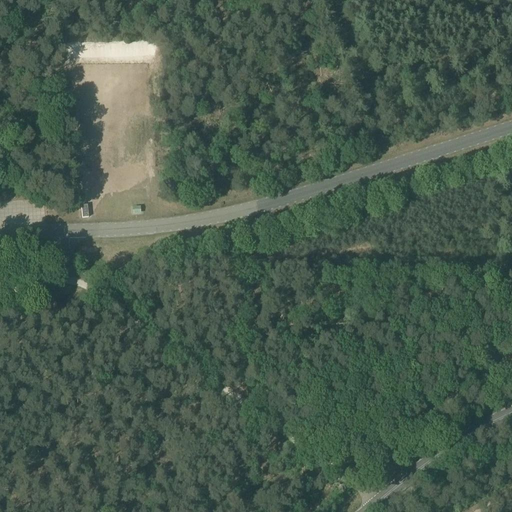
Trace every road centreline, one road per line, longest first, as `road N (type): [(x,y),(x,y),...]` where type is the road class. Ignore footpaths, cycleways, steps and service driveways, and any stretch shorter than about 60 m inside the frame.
road 1 (unclassified): [(0,295),(70,275),(375,503)]
road 2 (primary): [(375,503),(511,413)]
